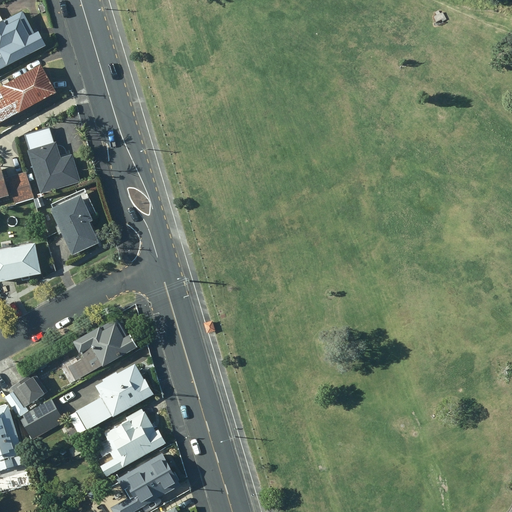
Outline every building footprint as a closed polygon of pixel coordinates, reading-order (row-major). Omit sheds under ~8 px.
[(434,17),(436,23),(441,20),(442,22),(447,20),(443,12),(440,14),(438,10),(435,12),(437,16),(434,17)] [(33,34),(21,12),(0,22),(0,69),(45,47),(37,32),(33,34)] [(0,123),(55,94),(39,67),(0,89),(0,96),(2,100),(0,100),(0,123)] [(58,159),(49,128),(24,135),(29,151),(26,151),(40,195),(81,183),(71,155),(58,159)] [(24,173),(7,178),(14,204),(33,200),(24,173)] [(91,222),(79,196),(48,211),(70,257),(98,245),(88,224),(91,222)] [(0,283),(40,276),(33,245),(0,252),(0,283)] [(74,378),(135,345),(128,333),(122,336),(112,318),(73,339),(83,357),(68,366),(74,378)] [(214,320),(205,323),(208,333),(217,331),(214,320)] [(86,429),(152,393),(144,377),(138,380),(130,365),(115,373),(114,371),(102,378),(103,379),(95,384),(101,396),(76,410),(86,429)] [(10,386),(24,405),(45,391),(34,373),(29,376),(28,375),(10,386)] [(27,411),(13,390),(4,396),(18,417),(27,411)] [(64,421),(51,398),(21,415),(23,417),(20,419),(31,439),(64,421)] [(20,452),(6,403),(0,404),(0,468),(8,466),(5,456),(20,452)] [(104,475),(165,442),(157,428),(149,432),(144,424),(148,422),(141,408),(125,416),(127,419),(103,432),(113,449),(109,451),(112,457),(99,465),(104,475)] [(112,511),(128,511),(179,484),(161,451),(115,477),(126,496),(109,506),(112,511)]
